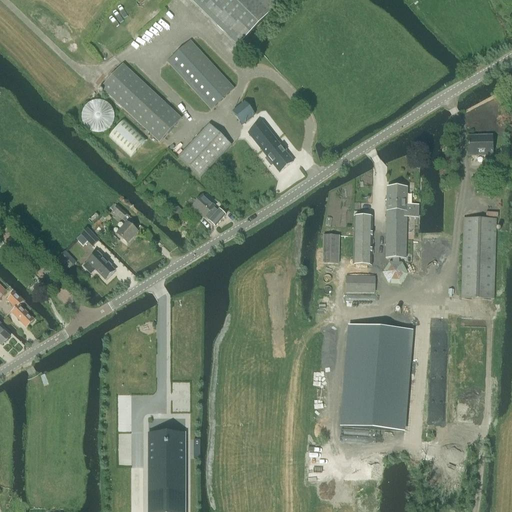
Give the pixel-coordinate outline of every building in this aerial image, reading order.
[(275,0),(189,0),(237,47),(280,4),(275,0)] [(191,42),(168,63),(211,111),(234,90),(191,42)] [(123,65),(101,88),(159,143),(182,120),(123,65)] [(82,118),(82,120),(82,123),(84,126),(85,128),(87,130),(89,132),(91,133),(94,134),(97,134),(100,134),(102,134),(105,133),(107,131),(109,130),(111,127),(113,125),(114,123),(114,120),(114,117),(114,114),(113,112),(112,109),(110,107),(108,105),(106,104),(103,103),(101,102),(98,102),(95,102),(92,103),(90,104),(88,105),(86,107),(84,110),(83,112),(82,115),(82,118)] [(243,126),(255,115),(245,102),(232,113),(243,126)] [(109,137),(131,157),(146,140),(124,120),(109,137)] [(262,123),(248,134),(267,158),(265,159),(271,167),(273,165),(279,173),(293,162),(262,123)] [(232,146),(210,125),(178,159),(201,179),(232,146)] [(492,136),(483,136),(483,137),(482,137),(482,138),(481,138),(467,139),(467,145),(467,148),(468,156),(492,155),(492,136)] [(498,165),(484,165),(485,179),(498,178),(498,165)] [(406,217),(418,218),(418,205),(407,205),(407,188),(387,188),(385,258),(406,259),(406,217)] [(203,195),(191,207),(204,219),(205,218),(209,221),(216,228),(226,217),(219,210),(218,212),(214,209),(216,207),(203,195)] [(118,207),(114,212),(123,220),(127,215),(118,207)] [(176,212),(170,219),(174,223),(174,222),(179,217),(180,216),(176,212)] [(371,266),(372,218),(353,217),(353,265),(371,266)] [(463,219),(460,299),(494,300),(496,220),(463,219)] [(128,223),(117,235),(127,244),(138,233),(128,223)] [(91,245),(82,235),(77,241),(86,250),(91,245)] [(323,264),(339,265),(340,236),(323,236),(323,264)] [(93,256),(84,265),(92,274),(96,270),(106,280),(106,279),(107,280),(111,276),(111,275),(114,272),(110,267),(112,266),(104,258),(104,259),(99,254),(95,258),(93,256)] [(375,277),(346,276),(346,293),(374,294),(375,277)] [(16,309),(11,313),(26,328),(34,320),(19,306),(23,302),(15,293),(7,301),(16,309)] [(0,323),(0,344),(2,346),(10,338),(0,328),(0,324),(1,324),(0,323)] [(185,511),(186,434),(147,434),(146,511),(185,511)]
